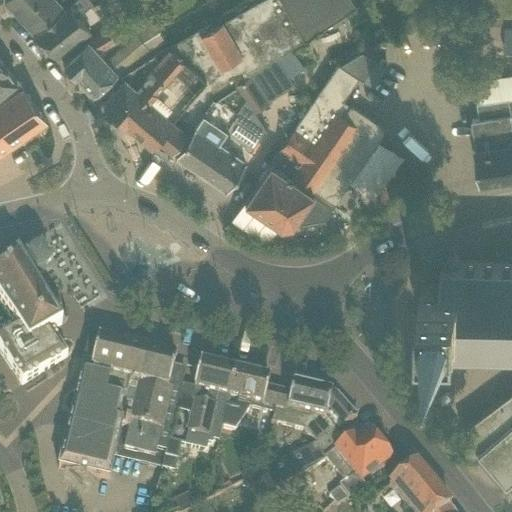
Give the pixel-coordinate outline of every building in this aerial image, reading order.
[(6,0),(32,29),(31,30),(33,32),(72,0),(6,0)] [(72,0),(33,32),(56,57),(87,28),(78,18),(99,0),(72,0)] [(174,152),(175,153),(213,96),(215,98),(234,84),(275,57),(355,4),(352,0),(256,0),(235,13),(188,39),(186,40),(192,49),(206,76),(202,81),(175,121),(160,141),(174,152)] [(117,71),(120,75),(168,45),(151,19),(133,30),(135,33),(104,61),(100,57),(104,52),(101,49),(125,32),(119,22),(88,41),(63,62),(92,94),(117,71)] [(112,112),(127,125),(148,99),(149,99),(183,60),(202,81),(206,76),(192,49),(186,40),(188,39),(186,35),(168,45),(120,75),(125,79),(116,89),(115,88),(102,103),(112,112)] [(331,207),(332,205),(385,128),(343,99),(358,78),(363,81),(376,60),(361,51),(339,65),(336,63),(245,201),(280,225),(291,224),(292,220),(295,222),(323,217),(330,207),(331,207)] [(213,96),(175,153),(225,187),(266,127),(255,109),(292,84),(275,57),(234,84),(215,98),(213,96)] [(0,59),(0,93),(17,79),(5,67),(6,66),(0,59)] [(175,121),(202,81),(183,60),(149,99),(148,99),(127,125),(150,145),(156,137),(160,141),(175,121)] [(511,75),(478,81),(477,102),(479,117),(473,118),(477,147),(476,147),(482,180),(511,175),(511,75)] [(0,130),(9,145),(46,120),(23,87),(0,102),(0,130)] [(0,151),(9,145),(0,130),(0,151)] [(296,223),(295,237),(310,238),(311,224),(296,223)] [(3,265),(0,259),(0,351),(22,386),(67,357),(56,341),(58,340),(54,333),(52,334),(51,333),(61,326),(30,276),(33,274),(36,278),(45,275),(51,268),(40,250),(31,253),(24,260),(26,264),(23,266),(17,256),(3,265)] [(511,262),(460,261),(460,257),(459,255),(457,254),(455,253),(453,253),(451,254),(449,255),(448,257),(447,262),(443,261),(442,283),(422,283),(421,323),(441,323),(441,346),(445,346),(445,349),(446,351),(447,353),(449,354),(451,355),(453,355),(455,354),(457,352),(458,350),(458,346),(511,347),(511,262)] [(113,457),(162,469),(169,441),(185,374),(173,371),(176,357),(89,337),(82,368),(58,469),(107,481),(113,457)] [(220,431),(228,399),(235,371),(200,363),(194,391),(195,391),(192,404),(195,405),(184,447),(206,453),(208,445),(212,446),(213,442),(218,443),(220,431)] [(272,416),(278,392),(267,389),(270,380),(235,371),(228,399),(220,431),(221,431),(222,429),(234,432),(249,410),(272,416)] [(272,416),(274,417),(273,424),(306,432),(316,444),(337,434),(357,420),(336,396),(293,385),(290,395),(278,392),(272,416)] [(511,392),(462,429),(507,483),(511,492),(511,392)] [(344,485),(339,489),(335,483),(324,491),(336,507),(365,492),(361,486),(391,463),(369,434),(355,444),(352,439),(345,445),(337,434),(316,444),(267,470),(277,489),(314,470),(325,461),(344,485)] [(181,444),(169,441),(162,469),(161,471),(174,474),(181,444)] [(452,511),(450,508),(416,467),(389,490),(407,511),(452,511)]
